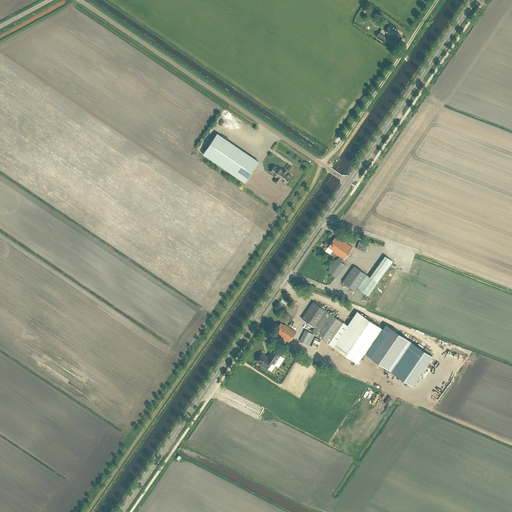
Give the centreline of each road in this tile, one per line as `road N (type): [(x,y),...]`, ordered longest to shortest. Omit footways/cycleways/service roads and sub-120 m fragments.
road 1 (track): [(86,511),(437,0)]
road 2 (secondary): [(121,511),(348,181)]
road 3 (unclassified): [(348,181),(80,0)]
road 4 (secondary): [(348,181),(473,0)]
